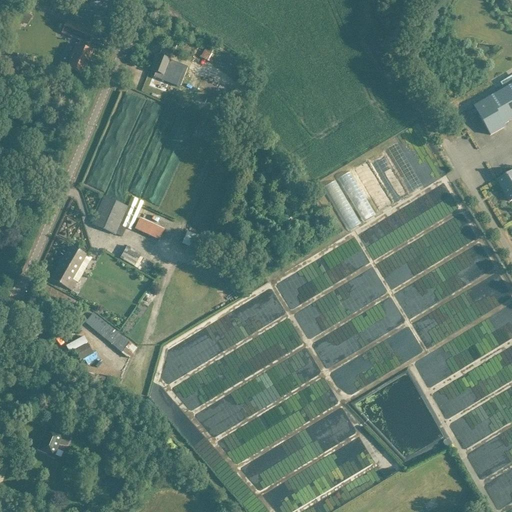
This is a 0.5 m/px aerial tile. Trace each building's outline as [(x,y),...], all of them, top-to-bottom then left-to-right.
[(77,11),(80,4),(71,0),(60,0),(57,7),(66,11),(67,7),(77,11)] [(23,13),(17,23),(22,25),(24,22),(27,15),(23,13)] [(95,33),(85,29),(67,21),(61,33),(81,41),(79,45),(76,44),(65,69),(71,72),(70,73),(78,76),(79,74),(84,76),(94,52),(87,49),(89,44),(90,45),(95,33)] [(209,49),(203,59),(232,78),(241,64),(240,64),(242,61),(233,54),(231,57),(215,47),(213,51),(209,49)] [(152,75),(148,85),(178,98),(192,62),(162,49),(152,71),(157,72),(155,77),(152,75)] [(199,96),(214,102),(221,84),(206,78),(199,96)] [(511,84),(474,106),(490,136),(505,127),(504,125),(511,119),(511,84)] [(510,202),(511,200),(511,171),(497,180),(510,202)] [(411,186),(415,195),(423,191),(413,172),(408,175),(411,181),(406,183),(409,187),(411,186)] [(104,197),(92,225),(101,229),(116,235),(121,225),(131,230),(143,202),(133,198),(128,208),(113,201),(104,197)] [(140,218),(135,230),(159,241),(164,230),(140,218)] [(187,232),(182,244),(184,245),(192,248),(194,249),(199,237),(188,232),(187,232)] [(92,258),(79,251),(71,246),(51,279),(71,291),(76,283),(77,284),(92,258)] [(153,265),(140,257),(141,255),(127,247),(120,258),(148,274),(153,265)] [(113,305),(106,314),(135,338),(143,329),(113,305)] [(128,359),(137,348),(93,313),(85,324),(128,359)] [(88,344),(76,351),(81,360),(85,358),(88,364),(97,359),(94,352),(93,353),(88,344)] [(43,379),(21,370),(15,382),(38,392),(43,379)] [(108,379),(106,386),(115,389),(118,391),(121,382),(118,381),(109,378),(108,379)] [(47,428),(37,451),(53,458),(63,435),(47,428)]
